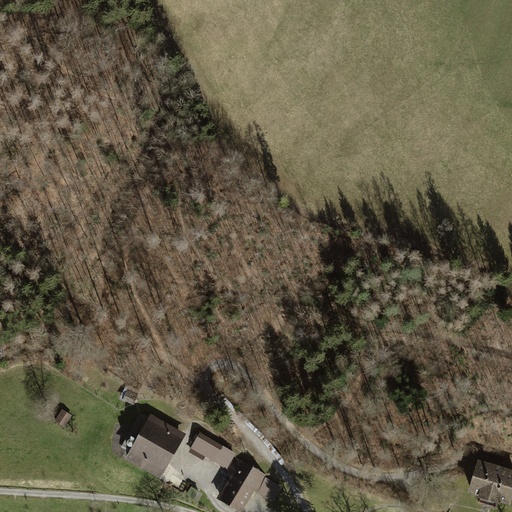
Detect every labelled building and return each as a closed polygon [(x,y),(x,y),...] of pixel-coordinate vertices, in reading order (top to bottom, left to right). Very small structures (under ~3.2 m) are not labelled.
[(137,395),(128,391),(125,398),(134,402),(137,395)] [(68,418),(62,414),(58,422),(63,425),(68,418)] [(150,421),(153,415),(140,416),(124,444),(128,446),(127,445),(127,444),(127,442),(128,441),(129,440),(131,440),(132,440),(133,440),(134,442),(135,443),(134,445),(134,446),(132,447),(131,447),(130,447),(129,447),(134,449),(150,421)] [(134,449),(129,458),(139,464),(142,458),(163,470),(181,439),(150,421),(134,449)] [(222,446),(201,434),(194,444),(216,457),(221,448),(222,446)] [(235,457),(221,448),(216,457),(230,465),(234,460),(233,459),(235,457)] [(235,476),(221,501),(239,511),(253,489),(260,477),(262,473),(235,457),(233,459),(234,460),(230,465),(227,471),(235,476)] [(511,473),(480,464),(471,491),(481,494),(479,502),(495,507),(498,499),(508,502),(511,487),(511,473)] [(260,477),(253,489),(273,500),(280,489),(260,477)] [(199,491),(191,486),(186,494),(194,499),(199,491)]
